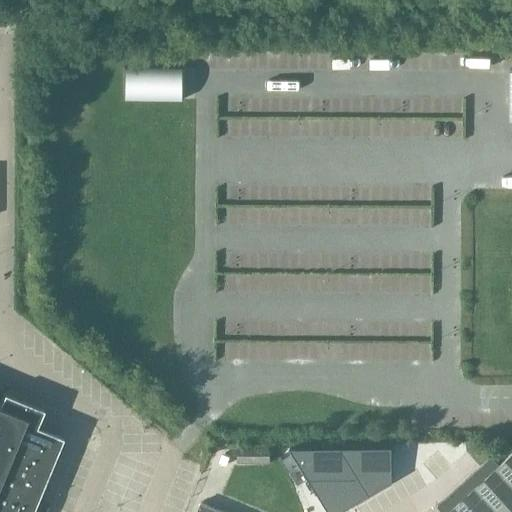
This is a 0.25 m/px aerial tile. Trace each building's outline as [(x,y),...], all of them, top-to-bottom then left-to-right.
[(123,66),(123,98),(182,99),(183,67),(123,66)] [(0,400),(0,511),(40,511),(45,500),(36,497),(61,436),(35,425),(42,408),(3,392),(0,400)] [(270,445),(238,445),(238,461),(270,461),(270,445)] [(289,448),(326,511),(341,511),(392,482),(392,445),(289,446),(289,448)] [(487,476),(447,511),(511,511),(511,452),(500,464),(487,476)] [(442,511),(447,511),(500,464),(492,456),(437,506),(442,511)] [(196,511),(225,511),(201,502),(196,511)]
